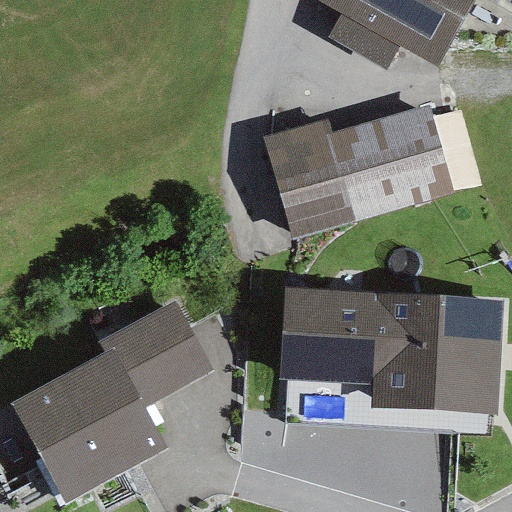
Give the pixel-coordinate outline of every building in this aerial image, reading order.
[(303,0),(435,69),(471,0),(303,0)] [(331,129),(267,147),(296,244),(459,196),(433,111),(334,141),(331,129)] [(501,312),(292,302),(288,383),(381,387),(380,408),(496,413),(501,312)] [(15,417),(65,507),(169,450),(147,410),(215,373),(179,307),(109,346),(117,360),(15,417)] [(381,387),(288,383),(286,431),(388,435),(486,438),(488,390),(381,387)]
